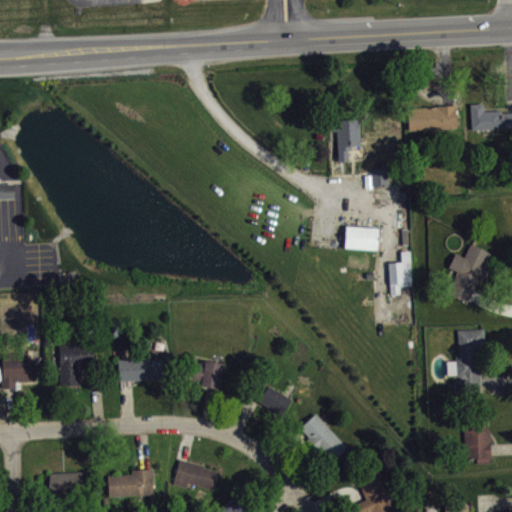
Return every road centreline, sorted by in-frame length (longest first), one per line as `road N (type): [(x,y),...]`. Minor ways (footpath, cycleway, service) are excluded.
road 1 (secondary): [(0,56),(511,25)]
road 2 (residential): [(0,431),(172,423),(234,437),(260,452)]
